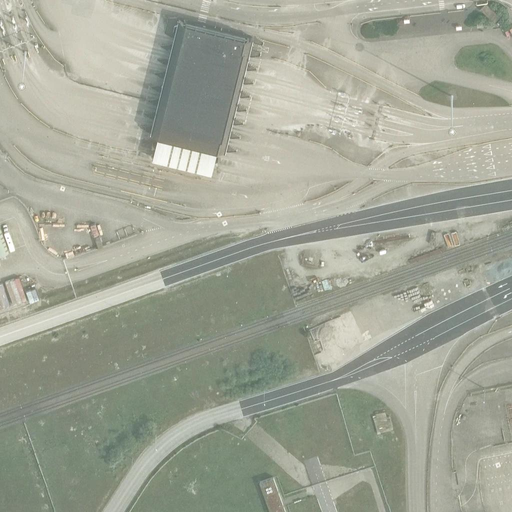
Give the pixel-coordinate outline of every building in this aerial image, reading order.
[(485,3),(479,9),(494,22),(499,16),(485,3)] [(252,39),(180,22),(154,134),(219,149),(227,151),(252,39)] [(219,149),(154,134),(148,159),(213,174),(219,149)] [(0,226),(0,255),(9,252),(0,226)] [(282,502),(277,488),(273,477),(259,482),(263,493),(269,511),(285,511),(283,507),(282,502)]
